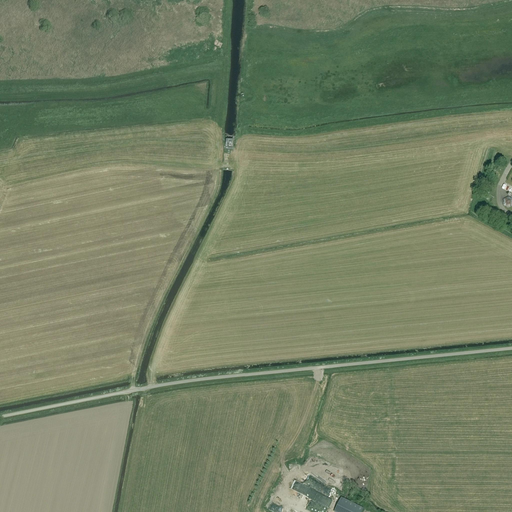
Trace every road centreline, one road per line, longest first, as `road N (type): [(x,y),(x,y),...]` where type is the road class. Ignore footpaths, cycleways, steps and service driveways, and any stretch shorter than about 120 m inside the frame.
road 1 (unclassified): [(0,417),(210,378),(511,348)]
road 2 (unknown): [(131,391),(147,332),(209,204),(218,160)]
